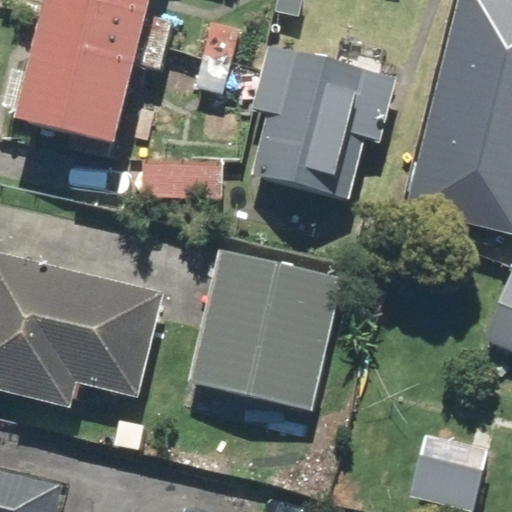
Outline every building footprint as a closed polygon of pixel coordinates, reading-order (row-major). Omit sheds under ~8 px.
[(121,154),(161,0),(54,0),(21,128),(121,154)] [(511,229),(511,0),(452,0),(411,209),(511,229)] [(335,67),(269,52),(256,112),(277,116),(262,186),(307,196),(311,178),(330,92),(335,67)] [(364,100),(330,92),(311,178),(345,185),(364,100)] [(232,162),(146,163),(146,204),(232,203),(232,162)] [(350,282),(219,255),(190,393),(321,420),(350,282)] [(0,261),(0,396),(75,412),(81,384),(145,398),(166,297),(0,261)] [(0,511),(62,511),(69,489),(0,470),(0,511)]
